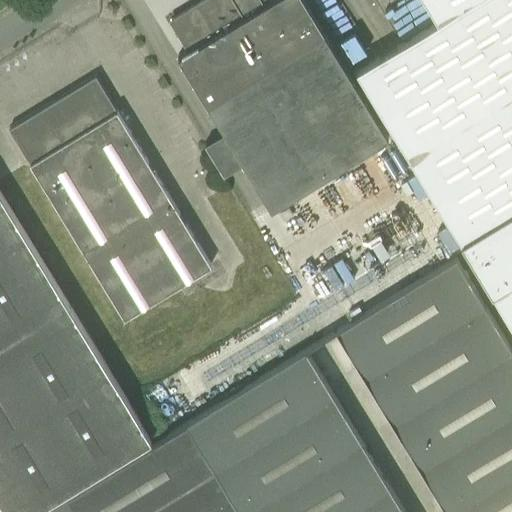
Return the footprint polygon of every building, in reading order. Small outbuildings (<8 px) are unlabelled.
[(178,56),(224,131),(214,137),(204,143),(223,174),(233,168),(243,162),(271,208),(388,136),(304,0),(202,0),(170,19),(188,49),(178,56)] [(511,0),(425,0),(437,19),(356,69),(461,240),(491,290),(511,324),(511,0)] [(211,264),(169,195),(96,74),(9,128),(124,317),(211,264)] [(0,499),(7,511),(30,511),(151,438),(0,191),(0,499)] [(511,511),(511,347),(456,257),(337,330),(407,443),(448,511),(511,511)] [(38,511),(405,511),(375,463),(306,348),(38,511)]
